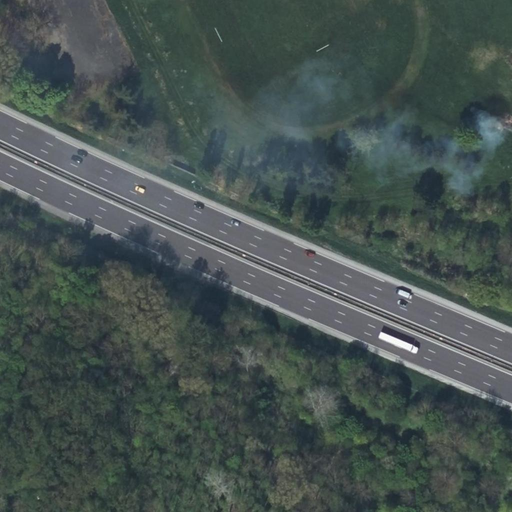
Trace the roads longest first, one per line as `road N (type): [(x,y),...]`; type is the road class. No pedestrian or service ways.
road 1 (motorway): [(511,348),(0,127)]
road 2 (motorway): [(0,166),(511,387)]
road 3 (track): [(511,177),(345,196),(250,173),(210,150),(130,0)]
